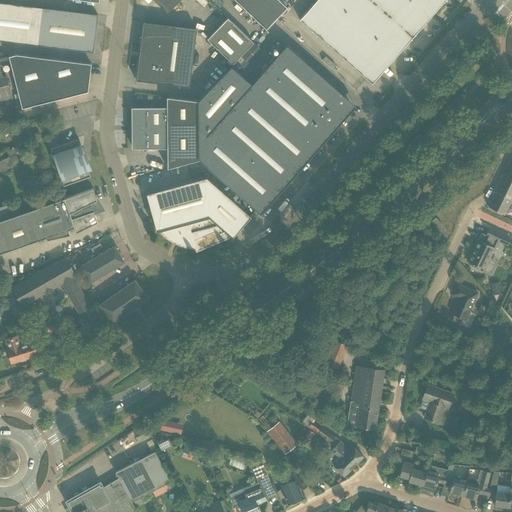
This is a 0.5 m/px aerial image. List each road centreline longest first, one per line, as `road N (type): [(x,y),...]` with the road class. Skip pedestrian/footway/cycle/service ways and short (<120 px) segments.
road 1 (secondary): [(115,405),(276,296),(469,132)]
road 2 (unclassified): [(187,274),(231,266),(272,235),(486,0)]
road 3 (unclassified): [(124,0),(111,149),(133,234),(145,251),(187,274)]
road 4 (residential): [(366,478),(387,439),(423,309),(470,211)]
road 5 (unclassified): [(78,375),(173,304),(187,274)]
